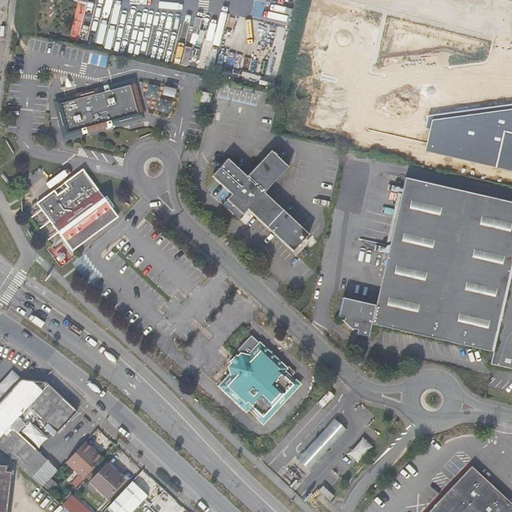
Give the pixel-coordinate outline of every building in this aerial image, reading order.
[(67,136),(140,115),(131,83),(58,104),(60,112),(58,112),(59,122),(63,121),(67,136)] [(232,195),(228,199),(247,217),(251,213),(295,254),(311,236),(268,196),(293,171),(272,150),(246,176),(230,159),(213,177),(232,195)] [(120,216),(83,171),(40,206),(76,253),(120,216)] [(370,338),(373,325),(493,351),(511,270),(511,203),(406,180),(377,303),(345,296),(340,316),(346,317),(345,319),(350,329),(356,330),(355,335),(370,338)] [(223,206),(240,223),(247,217),(228,199),(223,206)] [(318,242),(314,237),(306,245),(311,249),(318,242)] [(511,372),(511,278),(491,367),(511,372)] [(251,358),(241,362),(234,370),(231,382),(219,395),(246,421),(247,422),(250,417),(265,431),(301,389),(292,382),(298,376),(292,370),(290,372),(262,346),(251,358)] [(21,380),(0,403),(0,448),(21,468),(43,488),(51,479),(54,476),(43,465),(47,461),(18,434),(33,417),(54,437),(77,410),(49,384),(21,380)] [(330,407),(340,396),(335,391),(325,402),(330,407)] [(313,472),(349,432),(336,419),(300,460),(313,472)] [(364,437),(350,452),(358,460),(372,445),(364,437)] [(102,459),(85,443),(68,461),(81,473),(72,483),(76,487),(102,459)] [(102,495),(119,476),(107,465),(87,487),(92,492),(95,488),(102,495)] [(511,511),(511,506),(471,468),(429,511),(511,511)] [(134,480),(140,486),(149,476),(143,471),(134,480)] [(49,494),(57,484),(51,479),(43,488),(49,494)] [(326,484),(318,493),(321,496),(327,489),(335,496),(337,494),(326,484)] [(321,496),(329,504),(335,496),(327,489),(321,496)] [(86,511),(68,495),(60,504),(67,511),(86,511)]
